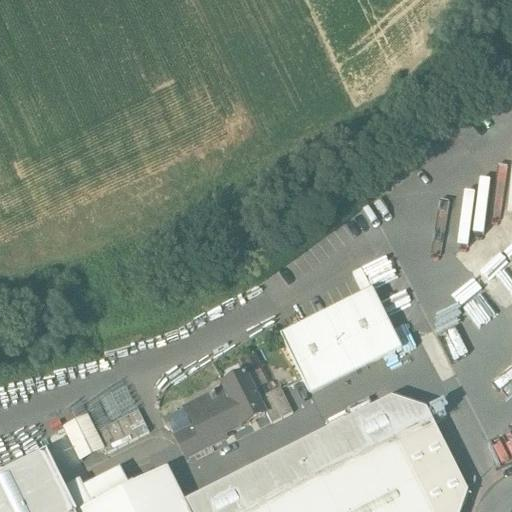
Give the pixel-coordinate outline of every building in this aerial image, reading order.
[(511,251),(511,171),(443,236),(482,280),(511,251)] [(489,283),(464,301),(479,322),(504,305),(489,283)] [(397,346),(370,292),(280,337),(307,392),(397,346)] [(193,428),(174,438),(185,459),(226,439),(224,436),(265,415),(257,399),(244,374),(220,386),(222,388),(208,395),(209,397),(183,410),(193,428)] [(278,388),(257,399),(265,415),(269,424),(290,413),(278,388)] [(392,399),(185,504),(188,511),(461,511),(468,493),(427,412),(392,399)] [(138,411),(95,432),(106,453),(148,432),(138,411)] [(86,418),(64,429),(80,461),(103,449),(86,418)] [(74,511),(64,489),(46,455),(0,478),(0,511),(74,511)] [(167,469),(130,488),(120,469),(83,488),(79,481),(64,489),(74,511),(188,511),(185,504),(167,469)]
